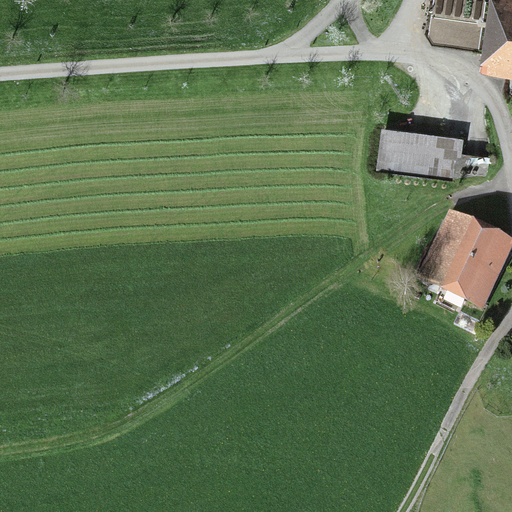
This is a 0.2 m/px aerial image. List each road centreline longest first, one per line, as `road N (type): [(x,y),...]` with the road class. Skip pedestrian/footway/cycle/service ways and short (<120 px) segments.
road 1 (unclassified): [(403,55),(217,57),(0,76)]
road 2 (track): [(402,511),(485,353),(511,318)]
road 3 (unclassified): [(511,163),(500,116),(478,80),(451,63),(403,55)]
